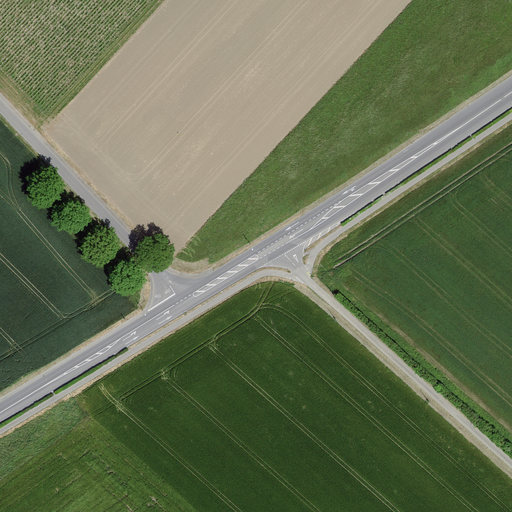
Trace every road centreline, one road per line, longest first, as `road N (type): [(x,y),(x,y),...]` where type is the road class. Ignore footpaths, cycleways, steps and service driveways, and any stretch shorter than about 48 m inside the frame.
road 1 (unclassified): [(278,245),(511,463)]
road 2 (secondary): [(511,93),(278,245)]
road 3 (tertiary): [(182,304),(0,103)]
road 4 (secondary): [(182,304),(0,411)]
